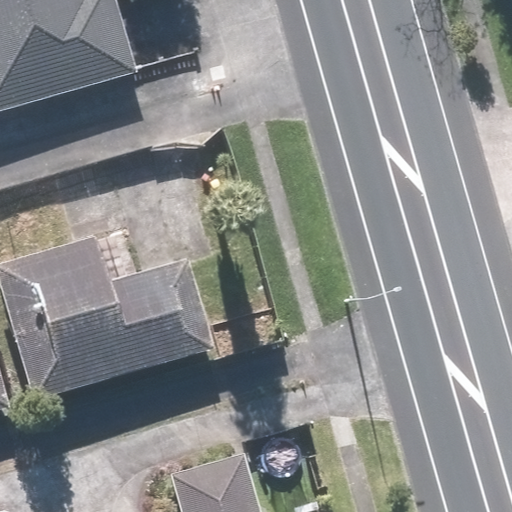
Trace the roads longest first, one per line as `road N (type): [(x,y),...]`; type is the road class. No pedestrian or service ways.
road 1 (secondary): [(368,0),(509,511)]
road 2 (unknown): [(453,309),(0,449)]
